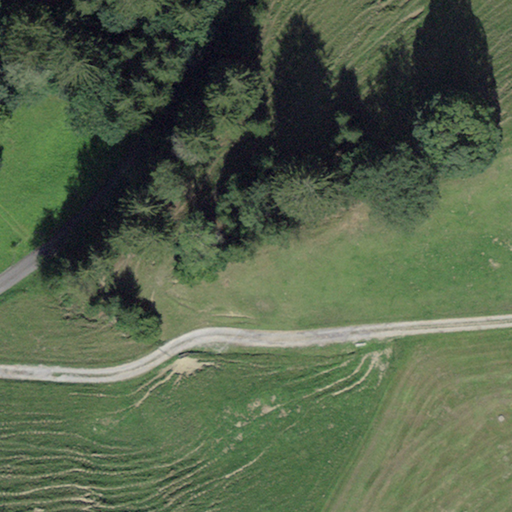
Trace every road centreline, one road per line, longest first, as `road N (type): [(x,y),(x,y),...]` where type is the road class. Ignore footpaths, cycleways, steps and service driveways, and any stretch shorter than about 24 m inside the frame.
road 1 (track): [(511,320),(285,340),(196,337),(116,376),(0,371)]
road 2 (track): [(0,292),(140,159),(231,0)]
